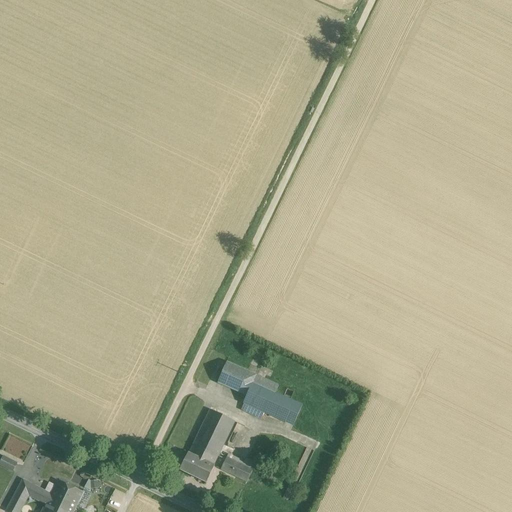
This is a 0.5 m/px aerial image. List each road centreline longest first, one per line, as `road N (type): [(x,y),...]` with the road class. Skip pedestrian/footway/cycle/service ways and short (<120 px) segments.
road 1 (unclassified): [(371,0),(138,478)]
road 2 (secondary): [(0,411),(138,478)]
